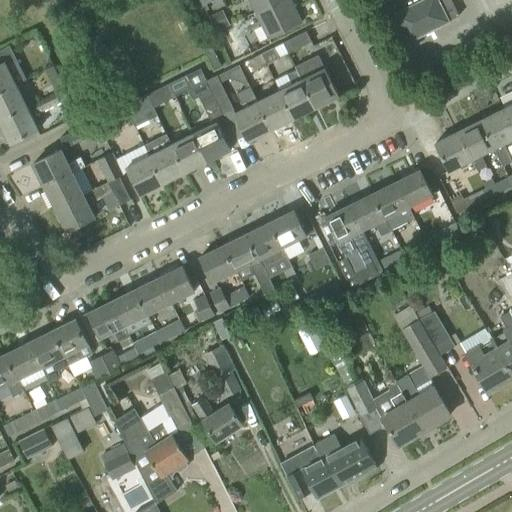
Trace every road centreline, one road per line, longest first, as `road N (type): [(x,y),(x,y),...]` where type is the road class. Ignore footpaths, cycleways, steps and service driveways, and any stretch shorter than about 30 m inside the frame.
road 1 (residential): [(333,0),(378,92),(375,118),(361,133),(70,278),(50,275),(0,203)]
road 2 (residential): [(511,423),(362,511)]
